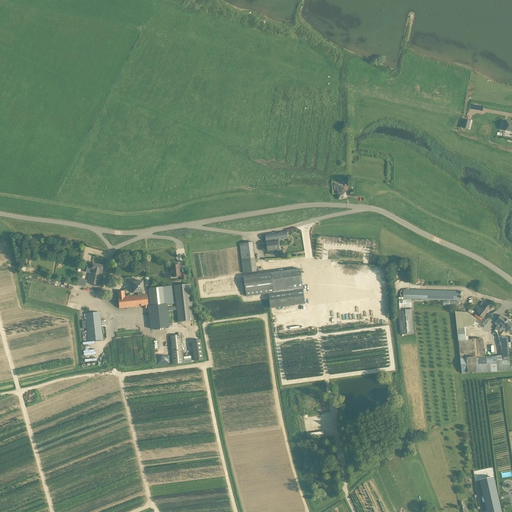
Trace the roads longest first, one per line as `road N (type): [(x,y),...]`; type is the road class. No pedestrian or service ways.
road 1 (unclassified): [(511,281),(367,207),(300,206),(137,233),(0,213)]
road 2 (unknown): [(353,511),(311,272)]
